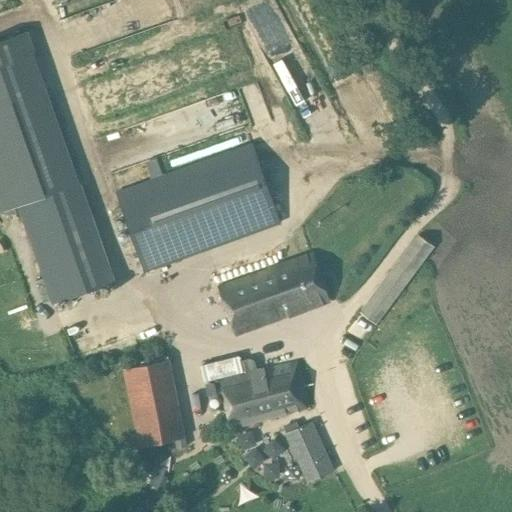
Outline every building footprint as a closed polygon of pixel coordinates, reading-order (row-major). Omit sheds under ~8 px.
[(54,304),(115,282),(80,183),(79,184),(46,89),(0,105),(0,198),(4,211),(20,206),(54,304)] [(282,225),(254,143),(118,192),(145,274),(282,225)] [(436,248),(419,235),(361,312),(360,312),(377,325),(436,248)] [(330,303),(313,255),(284,265),(221,287),(237,335),(330,303)] [(62,335),(68,356),(122,341),(116,320),(62,335)] [(168,355),(118,365),(135,446),(162,441),(185,436),(168,355)] [(250,359),(242,361),(244,373),(257,370),(254,361),(250,359)] [(310,409),(298,361),(220,380),(232,428),(310,409)] [(327,460),(302,471),(308,484),(333,473),(327,460)]
